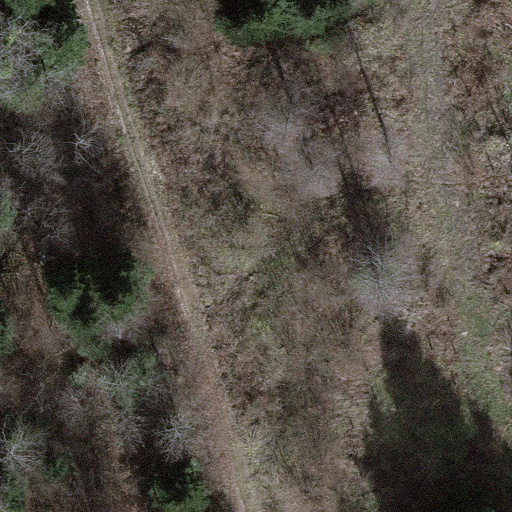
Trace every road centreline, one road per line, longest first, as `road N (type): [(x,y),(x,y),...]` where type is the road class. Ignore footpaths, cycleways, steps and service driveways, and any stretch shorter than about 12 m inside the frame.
road 1 (track): [(248,511),(94,0)]
road 2 (track): [(416,0),(438,151),(500,395)]
